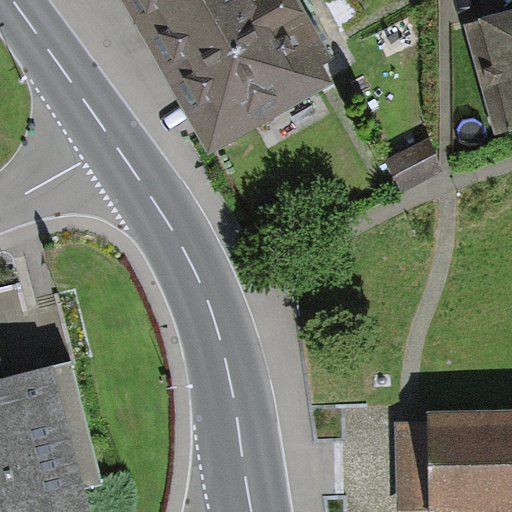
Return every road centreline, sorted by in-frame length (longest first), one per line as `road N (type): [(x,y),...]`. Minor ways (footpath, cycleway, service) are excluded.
road 1 (tertiary): [(251,511),(210,301),(162,210),(113,142)]
road 2 (tertiary): [(113,142),(6,0)]
road 3 (residential): [(0,202),(113,142)]
